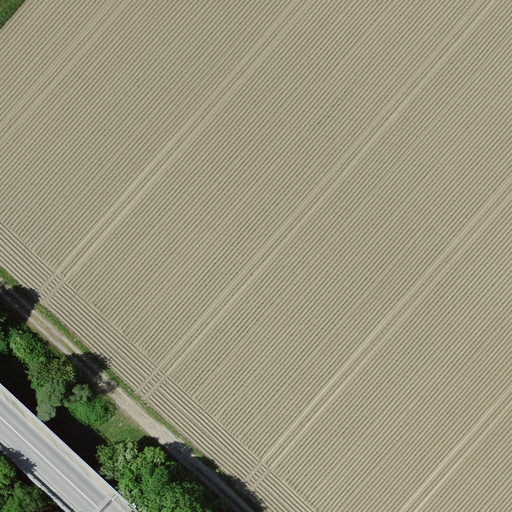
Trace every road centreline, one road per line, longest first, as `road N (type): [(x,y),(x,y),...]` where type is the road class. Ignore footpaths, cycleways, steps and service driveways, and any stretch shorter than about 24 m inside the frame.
road 1 (track): [(245,511),(0,285)]
road 2 (unclassified): [(0,417),(102,511)]
